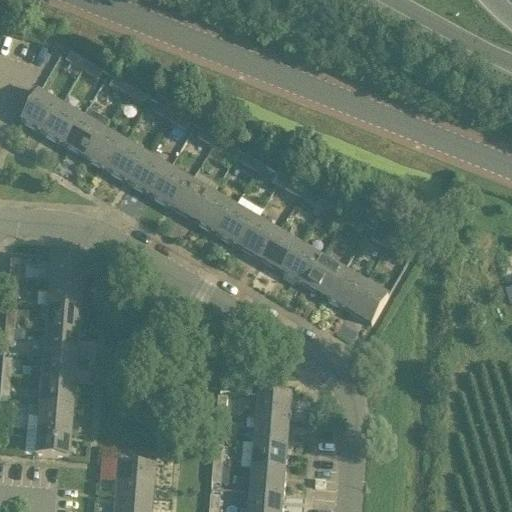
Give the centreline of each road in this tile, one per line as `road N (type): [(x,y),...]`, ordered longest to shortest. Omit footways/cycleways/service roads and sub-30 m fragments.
road 1 (residential): [(350,511),(350,400),(304,348),(99,233),(0,225)]
road 2 (tertiary): [(80,0),(511,170)]
road 3 (trunk): [(384,0),(511,62)]
